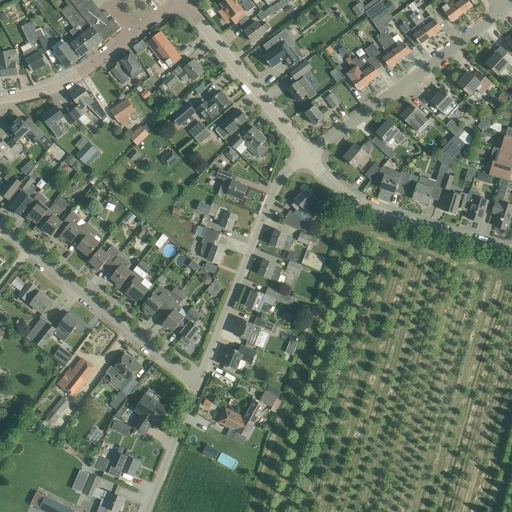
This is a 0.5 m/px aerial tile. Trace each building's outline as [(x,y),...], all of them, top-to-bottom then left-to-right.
[(31,0),(32,2),(39,11),(45,6),(40,0),(31,0)] [(70,0),(64,0),(68,5),(61,11),(74,28),(81,37),(84,40),(91,49),(102,40),(95,32),(89,25),(70,0)] [(70,0),(89,25),(95,32),(102,40),(103,42),(117,32),(121,28),(113,19),(109,22),(106,18),(110,15),(107,12),(104,12),(102,13),(91,0),(70,0)] [(225,0),(220,4),(231,19),(231,18),(236,24),(239,22),(242,27),(250,21),(243,10),(243,9),(241,7),(243,5),(248,12),(255,7),(250,0),(225,0)] [(291,1),(293,0),(282,0),(273,7),(272,6),(263,13),(262,11),(258,15),(262,21),(270,15),(270,16),(275,12),(276,13),(292,2),(291,1)] [(367,11),(381,1),(380,0),(375,0),(365,8),(367,11)] [(452,22),(462,14),(452,0),(444,0),(446,3),(441,7),(452,22)] [(452,0),(462,14),(473,6),(468,0),(461,0),(460,1),(459,0),(452,0)] [(381,2),(382,1),(381,1),(367,11),(365,12),(368,17),(369,16),(400,60),(411,52),(404,42),(399,46),(388,32),(390,31),(386,25),(394,19),(381,2)] [(438,14),(431,4),(425,9),(430,16),(425,19),(413,2),(409,6),(416,17),(431,37),(442,29),(435,20),(433,18),(438,14)] [(361,4),(354,9),(359,17),(366,12),(361,4)] [(390,67),(400,60),(369,16),(368,17),(382,36),(378,40),(389,54),(383,58),(390,67)] [(431,37),(416,17),(412,19),(417,26),(411,30),(406,22),(400,27),(403,31),(409,39),(414,35),(420,43),(421,45),(431,37)] [(46,51),(36,31),(35,31),(31,23),(30,23),(27,18),(20,21),(28,38),(27,38),(30,44),(39,39),(45,51),(46,51)] [(253,42),(261,36),(266,32),(265,32),(271,28),(268,23),(262,28),(258,22),(245,32),(253,42)] [(36,31),(46,51),(51,47),(41,28),(36,31)] [(91,49),(84,40),(81,37),(74,28),(70,32),(76,40),(72,43),(64,33),(60,36),(78,59),(91,49)] [(169,68),(174,64),(182,58),(161,32),(147,42),(160,60),(162,59),(169,68)] [(67,68),(78,59),(60,36),(59,36),(65,43),(54,52),(67,68)] [(275,36),(263,46),(269,53),(264,57),(268,62),(267,63),(270,67),(271,66),(272,68),(284,59),(286,61),(300,50),(295,44),(289,48),(284,42),(281,44),(275,36)] [(376,59),(382,55),(374,44),(368,48),(376,59)] [(33,48),(23,53),(33,72),(47,64),(41,52),(36,54),(33,48)] [(376,59),(368,48),(365,50),(370,58),(368,59),(366,55),(359,60),(357,57),(353,60),(369,83),(380,75),(377,70),(382,66),(376,59)] [(17,50),(0,52),(0,62),(2,77),(18,74),(16,64),(20,63),(17,50)] [(300,50),(286,61),(290,67),(304,57),(300,50)] [(142,67),(138,61),(132,53),(120,62),(130,75),(133,79),(144,71),(141,67),(142,67)] [(315,57),(321,62),(325,57),(319,53),(315,57)] [(498,53),(487,64),(499,74),(505,68),(511,74),(511,73),(511,56),(508,53),(507,53),(508,53),(503,58),(498,53)] [(312,67),(318,65),(315,58),(309,60),(312,67)] [(369,83),(353,60),(352,61),(350,58),(346,60),(353,69),(342,78),(350,89),(356,86),(359,90),(369,83)] [(194,80),(196,78),(204,72),(194,60),(184,68),(181,64),(171,73),(172,74),(159,87),(165,94),(170,88),(179,80),(181,79),(184,82),(191,76),(194,80)] [(296,79),(312,68),(306,61),(291,73),(296,79)] [(121,79),(125,76),(118,65),(113,69),(121,79)] [(492,84),(486,78),(478,71),(474,77),(469,72),(458,84),(471,94),(476,89),(482,94),(492,84)] [(306,93),(313,89),(318,84),(313,77),(308,81),(304,77),(288,89),(298,102),(307,95),(306,93)] [(201,84),(194,89),(197,94),(204,88),(201,84)] [(90,97),(89,96),(84,88),(72,96),(79,106),(73,110),(79,118),(86,114),(83,110),(86,107),(88,105),(104,121),(109,116),(93,93),(92,93),(93,95),(90,97)] [(454,100),(450,97),(443,90),(432,102),(448,117),(453,111),(459,106),(453,101),(454,100)] [(206,102),(198,109),(209,122),(217,115),(216,115),(220,112),(221,112),(231,104),(227,99),(228,98),(224,93),(223,94),(221,92),(211,100),(211,101),(207,104),(206,102)] [(332,93),(326,98),(333,108),(340,103),(332,93)] [(139,117),(133,108),(128,100),(112,111),(119,122),(120,122),(123,127),(131,121),(127,116),(130,114),(134,120),(139,117)] [(330,113),(329,111),(326,108),(320,112),(313,102),(307,106),(310,110),(306,113),(315,125),(324,118),(330,113)] [(188,103),(171,117),(178,125),(195,111),(188,103)] [(421,114),(419,111),(411,104),(401,116),(418,132),(423,126),(428,120),(421,114)] [(64,116),(57,106),(43,117),(49,127),(58,138),(64,134),(57,124),(61,121),(60,119),(64,116)] [(73,123),(79,118),(73,110),(66,115),(73,123)] [(239,128),(238,127),(247,119),(245,117),(246,116),(243,111),(241,112),(239,110),(223,124),(216,130),(224,140),(231,134),(239,128)] [(484,115),(478,126),(483,129),(490,117),(484,115)] [(20,118),(10,127),(17,135),(13,140),(17,144),(25,135),(35,145),(45,135),(33,122),(28,126),(20,118)] [(475,141),(452,120),(446,126),(446,127),(469,147),(472,143),(475,141)] [(406,137),(396,128),(388,121),(378,133),(388,142),(392,138),(399,144),(400,144),(403,145),(407,140),(406,138),(406,137)] [(254,152),(255,151),(260,156),(258,158),(266,150),(261,145),(267,140),(254,127),(245,136),(250,141),(247,145),(254,152)] [(140,128),(132,136),(139,144),(148,136),(140,128)] [(211,134),(206,129),(195,138),(200,144),(211,134)] [(469,147),(455,135),(436,157),(449,169),(469,147)] [(511,137),(506,136),(505,135),(501,149),(511,153),(511,137)] [(236,151),(244,142),(238,136),(230,145),(236,151)] [(17,144),(13,140),(7,145),(0,137),(0,156),(3,153),(11,161),(22,150),(17,144)] [(396,154),(380,139),(375,144),(391,159),(396,154)] [(77,155),(76,155),(88,166),(95,158),(93,156),(98,151),(96,149),(88,142),(83,147),(81,150),(79,151),(77,155)] [(356,167),(362,159),(371,149),(364,144),(360,148),(356,145),(352,150),(351,150),(345,158),(350,162),(349,163),(351,164),(352,163),(356,167)] [(511,153),(501,149),(494,147),(490,160),(494,161),(497,162),(511,167),(511,153)] [(240,157),(231,148),(225,154),(234,164),(240,157)] [(161,159),(168,167),(178,159),(172,150),(161,159)] [(71,166),(76,160),(68,155),(64,160),(71,166)] [(31,160),(26,165),(31,170),(36,165),(31,160)] [(511,167),(497,162),(494,161),(489,175),(509,181),(511,172),(511,167)] [(378,174),(382,169),(375,163),(365,175),(372,181),(378,174)] [(448,169),(442,164),(434,190),(441,192),(447,174),(447,175),(448,169)] [(401,173),(395,171),(383,168),(382,169),(378,174),(385,176),(381,188),(395,193),(399,180),(401,173)] [(236,176),(227,172),(219,169),(216,176),(224,179),(220,191),(243,199),(248,187),(234,182),(236,176)] [(477,171),(474,178),(490,184),(493,177),(477,171)] [(409,182),(411,174),(404,172),(400,184),(408,186),(409,182)] [(421,177),(411,174),(409,182),(418,185),(413,199),(421,201),(422,203),(426,204),(428,203),(429,204),(434,189),(434,190),(437,181),(428,179),(428,180),(421,177)] [(453,177),(447,175),(447,174),(441,192),(442,192),(443,189),(449,190),(453,177)] [(38,194),(29,187),(34,181),(28,176),(22,184),(14,193),(19,196),(9,208),(20,216),(28,206),(38,194)] [(14,193),(22,184),(13,177),(0,193),(9,200),(14,193)] [(318,198),(308,188),(296,200),(297,201),(292,205),(297,211),(302,206),(305,210),(318,198)] [(479,193),(470,190),(469,195),(464,211),(470,212),(468,218),(482,222),(488,201),(477,197),(479,193)] [(460,196),(447,192),(444,203),(445,203),(443,211),(455,214),(457,209),(464,211),(469,195),(462,193),(460,196)] [(38,193),(38,194),(28,206),(33,210),(27,217),(37,225),(41,220),(49,210),(43,205),(47,200),(38,193)] [(49,210),(41,220),(46,223),(43,228),(53,236),(61,226),(63,223),(57,219),(61,214),(65,209),(56,201),(52,206),(49,210)] [(237,216),(226,212),(227,209),(213,203),(211,207),(200,202),(197,210),(217,218),(217,220),(222,222),(220,226),(232,230),(237,216)] [(511,215),(511,205),(505,203),(502,202),(502,204),(495,202),(492,213),(498,215),(495,226),(507,230),(511,215)] [(300,230),(306,222),(290,211),(285,217),(286,219),(284,223),(300,230)] [(72,242),(76,238),(83,229),(77,224),(81,219),(72,212),(63,223),(61,226),(66,230),(59,238),(63,241),(66,238),(72,242)] [(89,256),(95,248),(100,243),(93,238),(98,232),(87,224),(83,229),(76,238),(82,243),(78,247),(89,256)] [(220,234),(205,228),(202,235),(204,236),(202,243),(204,244),(201,251),(201,252),(201,254),(202,255),(202,256),(204,258),(205,259),(208,260),(219,264),(224,250),(214,245),(215,241),(218,241),(220,234)] [(288,235),(285,234),(276,230),(270,245),(289,252),(294,239),(287,236),(288,235)] [(300,233),(297,241),(309,245),(310,242),(316,244),(318,239),(300,233)] [(160,248),(165,236),(159,234),(154,246),(160,248)] [(119,255),(122,252),(113,245),(106,253),(100,249),(90,262),(96,266),(94,269),(98,272),(104,265),(109,268),(119,255)] [(131,265),(119,255),(109,268),(115,273),(111,278),(121,286),(132,273),(128,269),(131,265)] [(195,271),(199,265),(190,260),(187,266),(195,271)] [(276,265),(264,260),(259,274),(271,279),(274,273),(280,275),(283,269),(275,266),(276,265)] [(138,266),(136,268),(146,275),(147,273),(151,268),(147,265),(141,261),(138,266)] [(290,261),(287,269),(298,273),(301,265),(290,261)] [(215,274),(218,267),(207,263),(204,270),(215,274)] [(138,275),(131,284),(132,285),(126,293),(132,298),(133,297),(137,301),(140,298),(142,299),(149,289),(141,283),(144,279),(138,275)] [(19,290),(24,283),(15,276),(10,284),(19,290)] [(223,286),(216,280),(207,291),(214,297),(223,286)] [(31,304),(43,314),(53,302),(45,296),(46,296),(41,291),(40,293),(35,289),(36,287),(30,282),(20,296),(26,300),(26,299),(31,303),(31,304)] [(154,292),(143,306),(144,307),(143,308),(143,309),(144,310),(144,311),(145,312),(146,313),(147,313),(147,314),(148,314),(149,314),(149,315),(150,315),(151,315),(152,315),(153,314),(154,315),(162,305),(167,309),(176,297),(181,291),(176,287),(171,293),(167,289),(165,290),(161,287),(160,286),(158,287),(156,290),(154,292)] [(291,297),(278,291),(269,287),(266,295),(252,290),(246,306),(260,311),(263,302),(274,307),(276,301),(288,306),(291,297)] [(183,308),(179,305),(189,292),(184,289),(182,292),(181,291),(176,297),(167,309),(164,312),(169,316),(162,325),(166,328),(168,326),(174,331),(176,329),(185,317),(179,313),(183,308)] [(185,317),(176,329),(181,333),(184,335),(181,340),(188,345),(191,341),(196,344),(202,337),(197,333),(201,329),(194,324),(201,315),(192,308),(185,317)] [(80,334),(87,326),(78,319),(76,321),(68,314),(60,324),(60,325),(56,330),(48,323),(34,342),(42,348),(54,334),(64,342),(70,334),(71,335),(75,330),(80,334)] [(272,332),(275,324),(257,317),(254,325),(241,319),(235,334),(248,340),(247,343),(255,346),(262,328),(272,332)] [(34,342),(48,323),(42,318),(26,338),(33,343),(34,342)] [(291,340),(286,353),(293,355),(298,343),(291,340)] [(252,363),(257,352),(241,345),(241,346),(242,347),(241,352),(229,347),(222,365),(237,371),(241,359),(252,363)] [(57,356),(55,358),(65,365),(72,355),(67,351),(61,359),(57,356)] [(112,366),(106,373),(111,377),(111,381),(129,395),(139,383),(133,378),(142,366),(137,362),(135,363),(125,355),(114,368),(112,366)] [(84,380),(90,374),(96,367),(84,356),(73,370),(71,369),(58,384),(74,397),(86,382),(84,380)] [(265,392),(261,400),(273,406),(277,398),(265,392)] [(155,424),(160,417),(166,408),(146,394),(140,403),(135,410),(142,415),(134,425),(145,433),(153,422),(155,424)] [(71,404),(63,397),(53,410),(51,409),(45,417),(54,424),(71,404)] [(264,406),(263,405),(255,400),(245,418),(255,423),(264,406)] [(245,418),(225,407),(217,421),(238,432),(247,437),(255,423),(245,418)] [(120,419),(125,412),(120,409),(115,416),(120,419)] [(115,421),(112,429),(118,432),(121,424),(115,421)] [(207,444),(203,454),(212,458),(217,449),(207,444)] [(118,452),(109,474),(120,478),(123,471),(125,472),(134,476),(140,461),(130,458),(129,457),(118,452)] [(97,459),(93,468),(105,472),(108,463),(97,459)] [(80,470),(72,489),(82,493),(90,474),(80,470)] [(101,479),(92,475),(85,495),(93,499),(94,496),(102,500),(100,505),(116,511),(118,511),(124,498),(113,494),(98,488),(101,479)] [(72,511),(74,509),(46,495),(39,509),(45,511),(72,511)]
